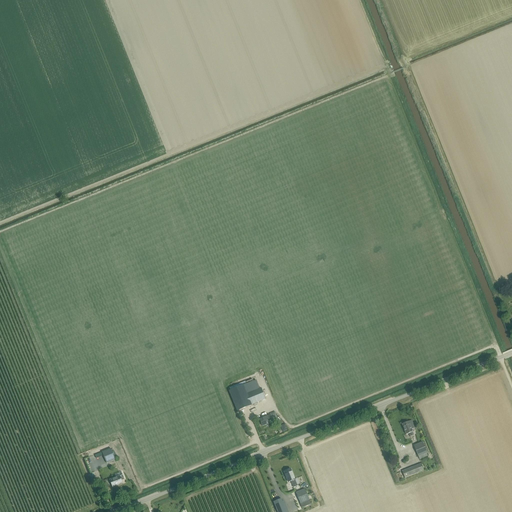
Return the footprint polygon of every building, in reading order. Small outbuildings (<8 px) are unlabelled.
[(261,388),(260,389),(256,381),(243,386),(229,391),(237,412),(252,406),(251,405),(257,403),(265,399),(261,388)] [(259,420),(262,426),(272,422),(271,420),(274,419),(273,415),(270,416),(259,420)] [(413,432),(411,430),(415,428),(412,421),(402,425),(406,435),(409,434),(410,437),(413,435),(412,432),(413,432)] [(422,442),(413,446),(418,457),(419,460),(423,459),(421,455),(427,453),(422,442)] [(107,463),(116,460),(112,449),(102,452),(107,463)] [(404,478),(423,471),(421,464),(402,472),(404,478)] [(294,480),(295,480),(290,469),(284,472),(288,482),(291,481),(292,484),(293,486),(296,485),(294,480)] [(122,480),(124,479),(123,475),(120,476),(110,480),(112,487),(123,483),(122,480)] [(311,504),(309,500),(305,489),(296,493),(302,508),(311,504)] [(288,511),(284,501),(283,502),(281,499),(274,502),(277,511),(288,511)]
